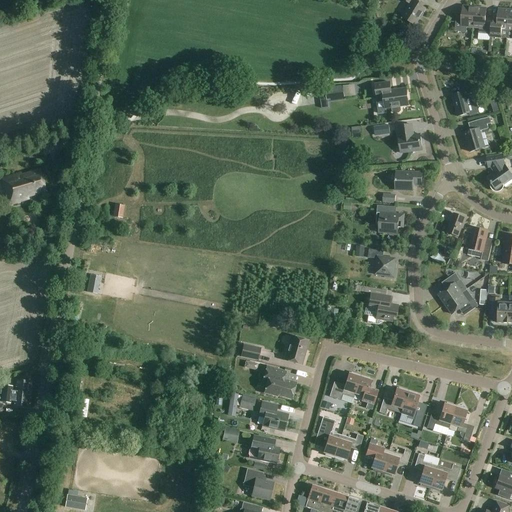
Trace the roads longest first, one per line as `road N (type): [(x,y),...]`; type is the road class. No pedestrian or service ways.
road 1 (unclassified): [(21,511),(104,0)]
road 2 (residential): [(511,345),(435,333),(417,311),(416,249),(452,179)]
road 3 (residential): [(452,179),(420,60),(453,0)]
road 4 (residential): [(506,389),(327,347)]
road 5 (residential): [(295,465),(439,511)]
road 6 (residential): [(459,511),(506,389)]
road 7 (residential): [(295,465),(327,347)]
